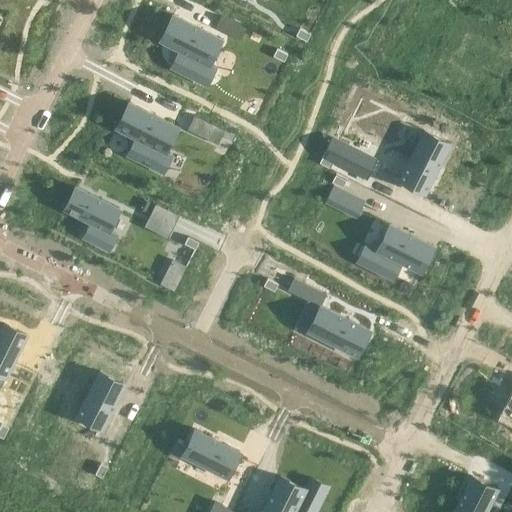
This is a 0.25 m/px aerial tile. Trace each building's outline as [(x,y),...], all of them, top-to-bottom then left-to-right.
[(173,15),(160,40),(180,50),(172,67),(206,85),(215,67),(208,64),(221,39),(173,15)] [(299,28),(296,35),(306,41),(310,34),(299,28)] [(448,58),(439,76),(473,93),(482,76),(502,86),(511,65),(511,58),(471,38),(458,64),(448,58)] [(277,49),(273,56),(284,61),(287,54),(277,49)] [(129,102),(116,127),(136,138),(128,155),(162,172),(171,155),(164,152),(177,126),(129,102)] [(424,131),(400,179),(425,192),(449,143),(424,131)] [(323,154),(320,161),(330,167),(334,160),(323,154)] [(335,175),(332,182),(343,187),(346,180),(335,175)] [(76,187),(65,209),(91,222),(84,237),(108,249),(115,234),(108,230),(119,208),(76,187)] [(366,244),(358,261),(392,279),(401,261),(421,271),(434,246),(390,224),(377,249),(366,244)] [(188,236),(184,243),(195,249),(198,242),(188,236)] [(268,277),(264,284),(275,289),(279,282),(268,277)] [(321,305),(308,331),(357,355),(369,330),(321,305)] [(0,374),(6,377),(27,335),(5,324),(0,333),(0,374)] [(99,371),(77,415),(103,428),(125,384),(99,371)] [(0,436),(3,438),(9,428),(1,424),(0,427),(0,436)] [(195,429),(183,454),(227,477),(240,451),(195,429)] [(103,478),(108,467),(101,464),(95,474),(103,478)] [(280,476),(261,511),(293,511),(294,511),(293,511),(315,511),(328,486),(311,478),(306,488),(280,476)] [(472,476),(453,511),(485,511),(497,489),(472,476)] [(211,511),(233,511),(216,503),(211,511)]
